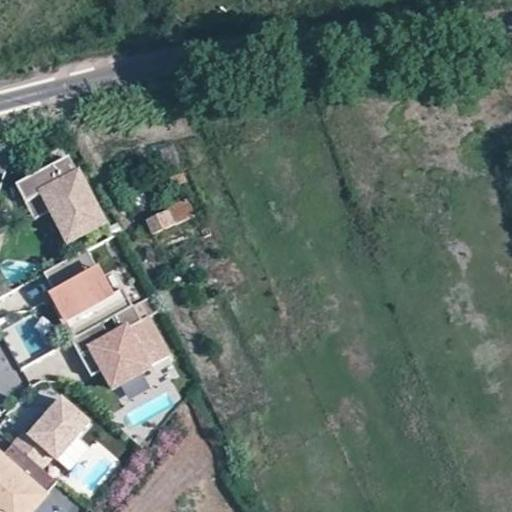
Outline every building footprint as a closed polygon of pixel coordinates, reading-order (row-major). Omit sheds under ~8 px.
[(106,222),(69,156),(17,185),(36,219),(53,209),(71,241),(106,222)] [(169,177),(174,186),(186,180),(182,171),(169,177)] [(146,221),(152,235),(194,216),(185,197),(166,205),(168,210),(146,221)] [(112,297),(86,252),(44,275),(56,296),(51,298),(57,309),(75,340),(132,308),(123,291),(112,297)] [(168,359),(147,320),(142,323),(133,308),(132,308),(75,340),(71,343),(86,370),(93,367),(98,376),(103,373),(113,391),(149,371),(148,370),(168,359)] [(75,340),(57,309),(53,311),(71,343),(75,340)] [(98,376),(93,367),(86,370),(91,380),(98,376)] [(56,463),(89,426),(61,402),(29,438),(24,433),(13,446),(41,472),(52,459),(56,463)] [(41,472),(13,446),(2,459),(0,460),(0,511),(32,511),(57,485),(41,472)]
